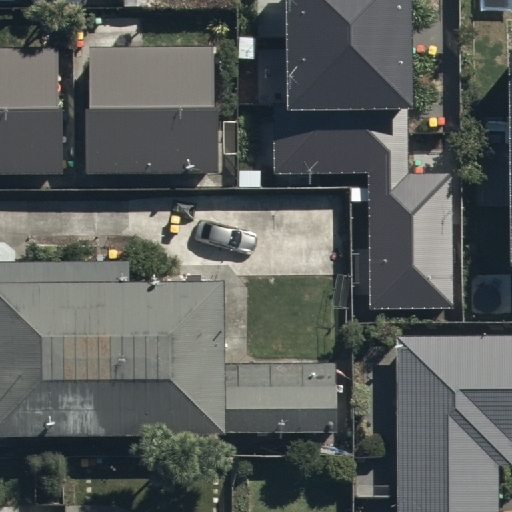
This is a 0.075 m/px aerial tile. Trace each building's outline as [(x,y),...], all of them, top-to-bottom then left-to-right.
[(371,173),(372,306),(450,305),(449,177),(406,177),(404,0),(291,0),(293,111),(277,111),(278,174),(371,173)] [(511,0),(484,0),(484,1),(492,1),(492,19),(511,18),(511,0)] [(211,50),(89,52),(91,171),(212,169),(211,50)] [(58,52),(0,52),(0,171),(59,170),(58,52)] [(0,285),(0,432),(227,433),(227,425),(334,425),(334,356),(220,356),(220,285),(0,285)] [(511,333),(396,334),(397,511),(496,511),(496,459),(510,459),(510,439),(511,438),(511,333)]
